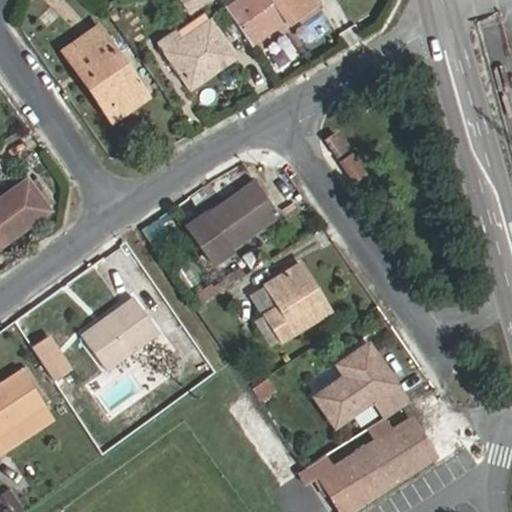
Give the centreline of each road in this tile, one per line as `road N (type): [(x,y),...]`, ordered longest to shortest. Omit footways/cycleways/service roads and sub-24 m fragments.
road 1 (residential): [(505,427),(473,405),(271,113)]
road 2 (secondary): [(444,19),(511,269)]
road 3 (residential): [(0,41),(119,218)]
road 4 (residential): [(444,19),(416,26),(271,113)]
road 5 (residential): [(271,113),(119,218)]
road 6 (residential): [(119,218),(0,306)]
